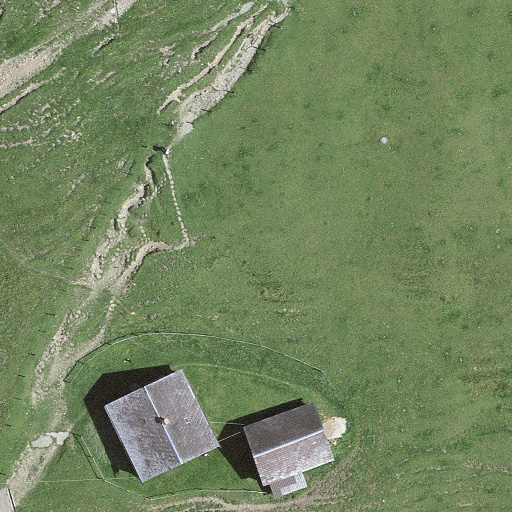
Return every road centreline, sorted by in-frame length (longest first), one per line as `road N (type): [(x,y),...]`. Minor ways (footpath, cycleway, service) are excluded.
road 1 (track): [(283,0),(112,229),(0,485)]
road 2 (track): [(120,0),(0,91)]
